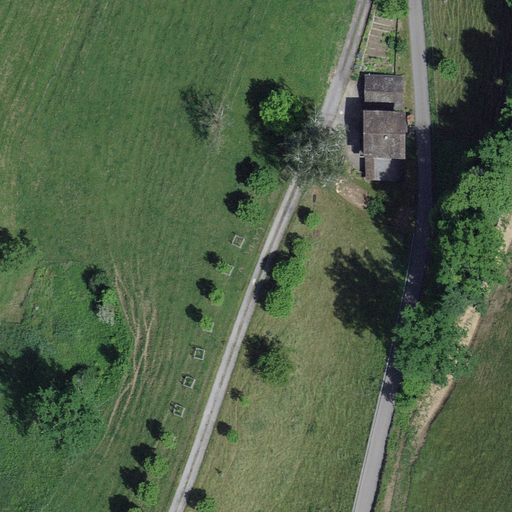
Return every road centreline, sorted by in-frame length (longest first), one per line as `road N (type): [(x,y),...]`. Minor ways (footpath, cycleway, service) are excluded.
road 1 (track): [(372,0),(181,511)]
road 2 (unclassified): [(388,511),(450,296),(454,226),(431,0)]
